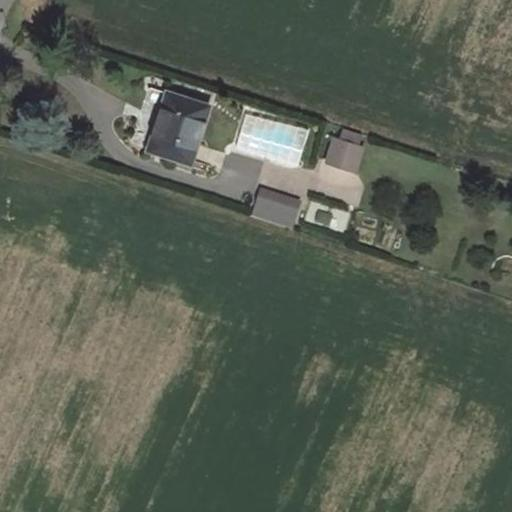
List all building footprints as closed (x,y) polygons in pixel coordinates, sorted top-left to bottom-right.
[(191,163),(209,106),(167,92),(149,149),(191,163)] [(344,130),(341,139),(357,145),(360,135),(344,130)] [(354,171),(362,147),(357,145),(341,139),(335,137),(327,162),(354,171)] [(260,198),(253,217),(291,230),(298,211),(260,198)] [(334,216),(320,212),(316,222),(330,227),(334,216)]
